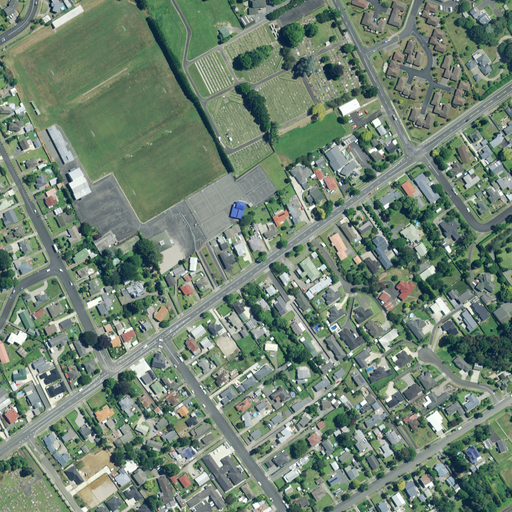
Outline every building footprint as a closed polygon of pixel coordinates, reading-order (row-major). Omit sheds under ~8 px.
[(7,17),(11,14),(13,12),(13,11),(18,2),(13,0),(10,0),(8,5),(9,5),(3,10),(7,17)] [(58,3),(56,0),(50,0),(52,3),(50,4),(51,6),(52,7),(51,11),(57,13),(59,7),(60,7),(61,4),(58,3)] [(73,5),(70,0),(64,0),(63,1),(68,9),(73,5)] [(353,0),(352,4),(365,9),(367,2),(362,0),(353,0)] [(406,5),(393,1),(391,8),(393,8),(388,23),(400,27),(402,21),(397,19),(399,11),(404,12),(406,5)] [(53,26),(83,8),(79,2),(49,20),(53,26)] [(438,6),(427,2),(423,11),(421,16),(428,18),(426,23),(436,26),(439,20),(433,18),(433,16),(428,15),(429,11),(435,13),(438,6)] [(481,15),(476,8),(471,11),(476,19),(481,15)] [(372,14),(365,12),(361,24),(369,26),(368,28),(382,33),(387,21),(380,19),(378,25),(369,22),(372,14)] [(491,22),(485,14),(478,19),(480,22),(481,21),(485,26),(491,22)] [(229,35),(224,27),(219,30),(224,39),(229,35)] [(445,32),(434,29),(431,37),(429,43),(436,45),(434,50),(444,53),(447,46),(442,45),(442,44),(436,42),(437,38),(442,39),(445,32)] [(406,62),(412,64),(412,62),(414,62),(413,64),(420,66),(424,53),(417,51),(415,57),(410,56),(415,43),(408,40),(404,53),(408,54),(406,62)] [(388,68),(386,74),(397,77),(399,71),(393,69),(394,68),(397,62),(396,62),(397,60),(402,62),(404,55),(395,52),(393,59),(394,59),(393,61),(391,60),(389,66),(391,67),(390,68),(388,68)] [(483,68),(481,69),(486,76),(490,74),(490,73),(493,71),(488,64),(491,62),(486,54),(483,56),(481,54),(479,55),(478,54),(474,57),(476,60),(474,61),(473,60),(467,64),(471,71),(477,66),(476,65),(479,64),(479,63),(480,63),(483,68)] [(452,58),(446,55),(442,67),(445,69),(443,77),(457,82),(462,68),(455,66),(453,72),(448,70),(452,58)] [(406,80),(399,78),(395,89),(402,92),(402,93),(409,96),(409,97),(415,100),(420,87),(414,85),(411,90),(403,87),(406,80)] [(464,95),(465,93),(463,92),(463,91),(462,91),(462,90),(466,91),(468,91),(470,85),(460,81),(457,89),(452,103),(454,104),(453,107),(457,108),(458,105),(463,106),(465,99),(461,98),(462,94),(464,95)] [(442,94),(435,92),(431,104),(436,106),(433,112),(439,114),(439,116),(446,118),(451,106),(444,104),(442,109),(438,107),(442,94)] [(355,99),(338,107),(343,116),(360,107),(355,99)] [(14,109),(14,104),(9,104),(9,107),(0,106),(0,113),(11,114),(11,109),(14,109)] [(22,112),(25,110),(23,106),(14,111),(17,115),(22,112)] [(417,121),(416,125),(430,129),(434,116),(427,114),(425,121),(418,118),(417,118),(419,110),(413,108),(409,120),(416,122),(416,121),(417,121)] [(380,124),(377,118),(372,122),(375,127),(380,124)] [(511,131),(511,121),(507,124),(509,126),(503,130),(507,136),(511,131)] [(17,124),(8,123),(7,130),(19,131),(20,122),(17,122),(17,124)] [(54,125),(46,129),(64,164),(74,159),(70,150),(67,152),(54,125)] [(386,133),(381,125),(376,128),(381,136),(386,133)] [(355,139),(352,135),(342,142),(344,146),(355,139)] [(497,135),(496,138),(489,143),(492,148),(499,143),(503,138),(497,135)] [(29,148),(25,139),(18,142),(22,151),(29,148)] [(41,146),(37,139),(32,141),(36,148),(41,146)] [(392,143),(388,146),(385,143),(381,145),(383,148),(385,147),(389,154),(396,149),(392,143)] [(511,148),(509,144),(503,149),(506,153),(511,148)] [(470,161),(463,145),(456,148),(463,164),(470,161)] [(355,167),(357,165),(354,161),(352,162),(351,162),(345,166),(344,165),(347,163),(336,146),(324,154),(330,162),(329,163),(330,164),(329,164),(334,172),(337,170),(338,172),(337,173),(337,175),(340,176),(339,177),(340,178),(341,177),(345,180),(349,172),(355,168),(355,167)] [(492,153),(487,146),(481,150),(484,153),(480,155),(482,160),(492,153)] [(382,158),(375,148),(373,150),(373,149),(368,152),(376,163),(382,158)] [(28,169),(33,166),(33,167),(35,166),(34,165),(37,164),(34,158),(25,163),(28,169)] [(459,167),(455,162),(451,165),(453,168),(449,171),(451,174),(450,175),(452,178),(455,176),(457,178),(461,175),(460,173),(464,169),(461,165),(459,167)] [(306,167),(304,169),(301,165),(299,167),(298,165),(290,171),(294,177),(294,176),(300,184),(305,180),(304,179),(312,173),(309,169),(308,170),(306,167)] [(80,167),(66,173),(70,182),(67,183),(74,199),(91,191),(80,167)] [(318,173),(317,170),(314,171),(318,180),(323,178),(321,172),(318,173)] [(426,180),(421,173),(413,179),(431,204),(433,202),(435,204),(437,202),(436,200),(439,197),(436,192),(435,193),(425,180),(426,180)] [(44,180),(41,174),(37,176),(38,178),(35,180),(37,184),(35,185),(36,189),(38,188),(39,189),(44,187),(43,185),(47,183),(45,179),(44,180)] [(471,180),(467,174),(462,178),(467,184),(464,186),(467,189),(479,180),(476,176),(471,180)] [(329,178),(329,177),(323,179),(329,191),(333,188),(336,186),(332,177),(329,178)] [(511,187),(511,186),(511,179),(511,180),(510,179),(508,177),(503,181),(500,177),(496,181),(502,190),(507,187),(509,190),(511,187)] [(58,182),(56,178),(49,181),(51,186),(58,182)] [(415,192),(407,181),(401,185),(410,198),(413,196),(412,194),(415,192)] [(495,183),(493,181),(491,183),(496,190),(499,188),(496,183),(495,183)] [(47,197),(50,195),(53,194),(53,193),(56,192),(54,188),(45,193),(47,197)] [(323,198),(316,188),(309,193),(309,194),(305,197),(309,203),(313,200),(316,204),(320,201),(319,201),(323,198)] [(491,188),(486,192),(490,196),(487,198),(491,203),(500,197),(496,192),(494,193),(491,188)] [(393,193),(391,190),(389,192),(389,193),(378,200),(383,207),(388,203),(389,204),(400,196),(397,191),(393,193)] [(53,200),(50,195),(47,197),(44,198),(46,202),(45,202),(47,207),(57,203),(55,199),(53,200)] [(425,206),(418,196),(412,201),(419,210),(425,206)] [(7,203),(5,198),(2,200),(0,200),(0,210),(10,206),(8,202),(7,203)] [(300,207),(297,199),(286,205),(292,218),(291,219),(294,225),(300,222),(298,217),(300,215),(297,209),(300,207)] [(488,210),(481,200),(476,204),(481,210),(479,211),(481,215),(488,210)] [(244,203),(237,201),(235,208),(232,207),(229,217),(240,220),(244,203)] [(18,221),(12,209),(4,213),(5,216),(1,218),(5,227),(18,221)] [(288,217),(285,211),(272,217),(277,227),(280,225),(279,223),(283,221),(283,219),(288,217)] [(67,216),(65,212),(55,217),(60,228),(75,221),(72,214),(67,216)] [(458,226),(453,218),(441,226),(444,232),(443,233),(446,238),(456,231),(454,229),(458,226)] [(372,226),(367,220),(363,222),(365,224),(358,229),(361,234),(372,226)] [(354,232),(347,221),(340,226),(351,242),(357,238),(353,232),(354,232)] [(419,234),(411,223),(409,224),(410,225),(400,233),(401,235),(402,235),(404,238),(405,237),(407,240),(406,240),(407,242),(409,241),(411,243),(412,242),(414,245),(418,242),(416,239),(419,237),(417,235),(419,234)] [(237,225),(237,224),(231,227),(235,234),(241,231),(239,228),(240,228),(238,224),(237,225)] [(278,234),(273,224),(270,225),(272,230),(263,233),(265,237),(266,237),(267,239),(273,237),(273,236),(278,234)] [(21,237),(25,236),(20,225),(17,227),(18,228),(8,232),(9,235),(4,237),(7,243),(12,240),(12,239),(17,236),(18,238),(21,237)] [(81,240),(74,226),(67,230),(72,238),(68,240),(71,245),(81,240)] [(235,235),(231,228),(223,232),(227,239),(235,235)] [(115,243),(108,231),(93,240),(100,252),(115,243)] [(173,247),(166,231),(148,238),(155,254),(173,247)] [(346,250),(337,233),(329,238),(332,243),(331,244),(332,246),(334,245),(338,252),(336,253),(340,261),(347,257),(343,251),(346,250)] [(262,248),(255,234),(250,237),(251,239),(247,241),(252,252),(262,248)] [(380,236),(377,237),(377,236),(371,241),(376,247),(374,249),(379,256),(377,258),(386,270),(392,265),(387,258),(382,252),(386,249),(385,248),(388,246),(380,236)] [(228,248),(223,237),(217,240),(222,250),(228,248)] [(31,251),(26,240),(23,242),(22,240),(18,242),(20,247),(22,251),(24,255),(31,251)] [(242,247),(240,241),(232,244),(238,257),(242,255),(241,254),(246,252),(243,247),(242,247)] [(426,249),(421,243),(414,248),(417,252),(415,254),(418,258),(426,252),(425,250),(426,249)] [(451,251),(445,243),(442,245),(448,253),(451,251)] [(88,255),(91,253),(89,250),(86,252),(84,249),(74,255),(74,257),(72,259),(75,264),(88,255)] [(97,255),(94,251),(89,255),(91,259),(97,255)] [(225,258),(223,253),(219,255),(226,269),(230,267),(229,264),(235,261),(232,255),(225,258)] [(18,258),(19,260),(14,262),(17,270),(19,269),(22,275),(31,270),(27,262),(21,265),(20,261),(25,259),(23,256),(18,258)] [(361,261),(357,256),(352,259),(356,264),(361,261)] [(309,278),(305,282),(307,284),(311,281),(311,282),(314,279),(317,277),(319,275),(307,257),(298,264),(304,272),(302,273),(300,269),(296,271),(301,278),(306,275),(309,278)] [(372,262),(369,257),(364,261),(374,274),(377,272),(377,271),(379,269),(378,267),(380,265),(377,261),(375,263),(374,260),(372,262)] [(431,266),(428,261),(422,265),(423,267),(416,272),(423,282),(437,272),(432,265),(431,266)] [(89,271),(87,266),(77,271),(78,275),(79,275),(81,279),(92,274),(90,270),(89,271)] [(187,272),(187,271),(184,272),(181,266),(170,272),(172,276),(174,275),(175,277),(180,274),(181,276),(187,274),(187,272)] [(289,279),(284,272),(278,276),(285,286),(287,285),(285,282),(289,279)] [(176,284),(170,273),(164,277),(169,287),(176,284)] [(483,287),(491,293),(494,289),(493,288),(495,286),(491,284),(490,273),(481,274),(482,277),(479,275),(477,278),(480,281),(481,282),(480,283),(479,283),(475,288),(480,292),(483,287)] [(191,280),(187,274),(183,277),(187,283),(191,280)] [(305,294),(309,300),(313,297),(312,294),(315,292),(317,292),(317,293),(322,289),(321,288),(331,281),(325,274),(318,279),(320,281),(308,290),(309,290),(306,292),(307,292),(305,294)] [(195,281),(196,283),(195,284),(199,289),(207,283),(203,278),(199,281),(198,279),(195,281)] [(96,285),(94,280),(87,283),(90,290),(88,290),(91,296),(100,292),(97,284),(96,285)] [(404,283),(401,280),(395,286),(396,287),(395,288),(399,291),(399,290),(400,290),(399,291),(401,293),(398,297),(403,301),(415,286),(410,282),(408,284),(405,281),(404,283)] [(193,292),(186,281),(181,284),(182,286),(179,288),(185,296),(188,294),(189,295),(193,292)] [(143,289),(139,282),(121,292),(123,296),(129,293),(130,295),(132,294),(134,299),(145,293),(143,289)] [(265,289),(270,296),(273,294),(274,295),(277,293),(271,285),(265,289)] [(334,294),(330,288),(326,291),(327,293),(325,295),(326,297),(325,298),(327,301),(325,302),(328,306),(342,295),(338,291),(334,294)] [(452,300),(455,298),(456,301),(457,300),(460,304),(472,296),(468,289),(457,297),(456,295),(458,293),(456,290),(453,292),(452,290),(447,293),(452,300)] [(299,306),(298,306),(300,309),(301,308),(304,312),(311,307),(299,291),(294,295),(297,299),(295,300),(299,306)] [(390,298),(383,292),(379,298),(382,301),(381,302),(383,304),(384,302),(385,303),(383,306),(387,312),(393,307),(388,299),(390,298)] [(43,295),(42,293),(35,296),(38,301),(34,303),(35,307),(49,300),(48,297),(47,297),(45,294),(43,295)] [(107,297),(106,293),(101,295),(104,301),(107,300),(108,302),(114,299),(112,295),(107,297)] [(32,300),(31,297),(29,294),(22,297),(24,301),(26,300),(28,303),(32,300)] [(488,302),(483,295),(480,298),(486,306),(488,304),(487,303),(488,302)] [(450,311),(439,297),(434,301),(436,303),(429,307),(434,314),(440,309),(445,315),(450,311)] [(262,311),(263,312),(267,309),(268,311),(270,310),(262,299),(258,302),(257,301),(254,304),(260,312),(262,311)] [(239,304),(237,301),(232,305),(239,315),(244,311),(242,308),(244,307),(241,302),(239,304)] [(109,314),(108,312),(107,311),(109,310),(105,302),(96,306),(101,316),(104,314),(105,316),(109,314)] [(479,306),(476,302),(471,306),(482,321),(488,317),(486,314),(487,313),(481,305),(479,306)] [(55,316),(59,314),(59,315),(62,314),(61,313),(64,311),(60,304),(53,308),(52,305),(47,308),(52,318),(56,317),(55,316)] [(338,312),(334,306),(328,311),(331,314),(329,315),(330,317),(328,319),(331,324),(346,313),(342,309),(338,312)] [(148,315),(150,314),(154,312),(152,307),(146,310),(148,315)] [(364,312),(361,307),(358,309),(357,308),(354,311),(356,314),(353,316),(359,324),(373,314),(369,309),(364,312)] [(509,318),(500,307),(493,313),(501,324),(509,318)] [(43,311),(42,309),(32,315),(35,320),(43,315),(41,313),(43,311)] [(33,326),(26,310),(19,314),(26,329),(33,326)] [(164,316),(158,311),(155,315),(153,318),(160,322),(164,316)] [(476,325),(466,311),(461,314),(464,318),(462,319),(467,326),(466,327),(469,332),(472,330),(472,328),(476,325)] [(243,326),(233,312),(230,314),(231,315),(227,317),(233,327),(235,326),(237,329),(243,326)] [(247,319),(243,313),(239,316),(243,322),(247,319)] [(55,328),(56,331),(57,333),(72,326),(69,318),(59,323),(60,326),(55,328)] [(117,331),(122,329),(117,318),(112,320),(117,331)] [(421,329),(426,326),(423,321),(421,322),(421,320),(417,319),(416,321),(414,321),(412,319),(406,324),(418,340),(424,336),(421,331),(422,331),(422,329),(421,329)] [(378,328),(372,320),(364,325),(368,330),(369,329),(370,331),(369,332),(373,338),(383,331),(380,327),(378,328)] [(151,328),(146,321),(139,326),(143,333),(151,328)] [(253,328),(249,321),(244,324),(247,328),(249,327),(250,330),(253,328)] [(292,329),(291,329),(294,334),(295,333),(297,336),(305,330),(300,322),(297,324),(295,321),(289,325),(292,329)] [(452,324),(450,321),(442,327),(445,331),(447,329),(453,337),(458,333),(452,324)] [(222,328),(219,324),(215,327),(213,323),(207,327),(214,336),(218,334),(217,332),(222,328)] [(56,331),(55,328),(53,324),(44,329),(47,336),(56,331)] [(112,330),(110,324),(104,327),(106,333),(112,330)] [(195,339),(200,336),(201,337),(202,336),(201,335),(205,332),(200,325),(190,332),(195,339)] [(254,328),(250,331),(253,336),(255,340),(264,333),(267,337),(269,335),(264,327),(259,330),(257,327),(255,329),(254,328)] [(350,334),(346,328),(338,334),(343,341),(344,340),(352,351),(365,342),(360,336),(355,340),(353,337),(353,336),(351,333),(350,334)] [(248,335),(244,329),(239,332),(244,338),(248,335)] [(135,336),(133,330),(121,335),(125,343),(131,340),(131,338),(135,336)] [(397,336),(393,330),(378,340),(383,348),(388,345),(387,342),(389,340),(390,341),(397,336)] [(25,336),(26,335),(19,331),(16,336),(11,333),(6,341),(11,344),(13,341),(20,345),(22,342),(23,342),(27,337),(25,336)] [(66,340),(63,333),(47,341),(51,348),(59,344),(60,347),(65,344),(64,341),(66,340)] [(200,351),(190,335),(188,336),(189,338),(186,340),(186,341),(184,342),(187,346),(186,347),(188,350),(190,349),(194,355),(200,351)] [(346,355),(331,335),(324,340),(328,345),(327,346),(331,350),(335,356),(338,361),(346,355)] [(120,343),(119,341),(117,336),(114,338),(113,336),(110,338),(111,340),(109,341),(110,344),(112,348),(115,346),(115,347),(117,346),(117,347),(120,346),(119,343),(120,343)] [(304,340),(303,337),(300,340),(313,358),(317,354),(314,350),(315,349),(307,338),(304,340)] [(211,344),(206,338),(200,343),(204,349),(211,344)] [(83,345),(80,339),(73,342),(80,358),(86,355),(84,351),(86,350),(83,345)] [(0,340),(0,360),(1,364),(9,362),(3,343),(2,344),(0,340)] [(27,353),(21,347),(16,351),(23,358),(27,353)] [(370,356),(365,349),(354,357),(362,369),(367,365),(364,360),(370,356)] [(408,356),(404,351),(396,356),(399,360),(395,362),(399,368),(413,359),(409,355),(408,356)] [(160,354),(155,354),(155,358),(153,358),(151,366),(163,368),(164,360),(159,359),(160,354)] [(223,363),(216,354),(210,358),(212,361),(213,360),(218,367),(223,363)] [(471,368),(458,356),(453,362),(462,370),(463,369),(467,373),(471,368)] [(47,369),(42,359),(32,364),(35,370),(37,368),(39,373),(47,369)] [(206,361),(204,359),(197,364),(199,367),(200,366),(203,370),(202,371),(204,374),(209,370),(208,368),(209,367),(205,361),(206,361)] [(96,370),(91,360),(83,364),(88,374),(96,370)] [(333,367),(329,362),(319,369),(323,374),(328,371),(329,372),(331,371),(330,369),(333,367)] [(72,366),(71,366),(67,368),(69,372),(64,374),(67,378),(69,377),(70,380),(74,378),(74,380),(79,378),(78,376),(80,375),(75,365),(72,366)] [(268,366),(256,375),(260,381),(273,372),(268,366)] [(384,372),(382,367),(374,370),(375,372),(371,374),(372,376),(369,378),(371,384),(392,375),(390,369),(384,372)] [(26,379),(25,368),(18,369),(19,373),(12,374),(13,381),(16,381),(16,384),(22,383),(22,380),(26,379)] [(61,381),(55,369),(39,377),(45,387),(61,381)] [(234,369),(229,373),(231,376),(229,378),(231,380),(238,374),(234,369)] [(310,374),(309,369),(296,371),(297,379),(310,377),(309,374),(310,374)] [(345,374),(341,369),(334,374),(335,375),(332,377),(335,381),(345,374)] [(430,372),(425,372),(425,376),(423,377),(422,375),(417,377),(427,391),(436,384),(433,379),(432,379),(429,376),(430,372)] [(218,386),(226,380),(224,377),(226,376),(223,373),(215,378),(217,381),(215,382),(218,386)] [(364,383),(357,373),(355,375),(353,374),(350,376),(358,387),(364,383)] [(499,375),(501,379),(496,383),(499,387),(500,386),(503,390),(505,389),(504,387),(506,386),(505,384),(509,381),(509,379),(511,378),(510,375),(506,377),(503,373),(499,375)] [(170,384),(165,377),(161,379),(169,390),(172,388),(173,390),(178,387),(177,385),(176,385),(173,382),(170,384)] [(257,384),(251,378),(241,385),(245,391),(257,384)] [(331,386),(325,378),(313,387),(317,392),(325,387),(327,389),(331,386)] [(156,395),(162,390),(164,393),(166,392),(163,387),(161,388),(157,381),(150,386),(156,395)] [(66,392),(60,384),(47,389),(52,399),(66,392)] [(421,391),(415,384),(411,387),(412,387),(404,393),(410,401),(418,395),(417,394),(421,391)] [(289,397),(281,386),(278,388),(279,389),(270,395),(273,400),(274,399),(277,402),(281,399),(283,402),(289,397)] [(240,396),(232,387),(215,398),(223,406),(240,396)] [(39,406),(40,406),(42,405),(40,400),(39,401),(34,392),(27,396),(28,400),(27,401),(30,407),(33,405),(35,409),(40,407),(39,406)] [(403,400),(398,392),(393,395),(394,397),(386,402),(391,409),(403,400)] [(450,397),(446,392),(437,398),(432,392),(427,396),(431,402),(426,406),(430,411),(450,397)] [(173,397),(171,393),(165,397),(167,399),(165,400),(167,403),(169,401),(173,406),(178,403),(175,399),(179,397),(177,394),(173,397)] [(138,399),(144,408),(145,410),(147,408),(147,407),(149,406),(148,405),(151,403),(145,394),(138,399)] [(475,398),(472,394),(467,398),(469,402),(464,405),(468,411),(479,404),(475,398)] [(132,404),(126,396),(118,403),(121,407),(120,408),(123,411),(124,410),(127,414),(130,412),(127,408),(132,404)] [(0,410),(11,403),(8,398),(0,403),(0,410)] [(248,406),(250,405),(250,404),(251,403),(247,398),(235,407),(238,411),(239,410),(241,412),(249,407),(248,406)] [(267,406),(263,401),(255,407),(259,412),(267,406)] [(282,406),(279,401),(272,405),(276,410),(282,406)] [(330,407),(329,401),(321,402),(322,410),(325,410),(327,410),(327,408),(330,407)] [(354,408),(349,401),(344,405),(349,411),(354,408)] [(305,405),(302,402),(299,403),(298,402),(291,407),(295,412),(305,405)] [(380,407),(376,402),(371,406),(374,411),(380,407)] [(464,413),(457,402),(453,404),(453,405),(452,406),(451,405),(445,409),(449,416),(457,410),(460,416),(464,413)] [(188,412),(182,403),(172,410),(174,412),(176,410),(178,413),(181,417),(188,412)] [(362,414),(363,415),(365,413),(365,414),(368,412),(368,411),(369,411),(371,410),(366,403),(362,406),(362,407),(359,409),(359,410),(357,412),(359,415),(362,414)] [(112,411),(111,410),(107,404),(102,408),(103,409),(99,412),(98,411),(94,413),(96,417),(99,423),(108,417),(108,418),(114,414),(112,411)] [(17,412),(13,405),(9,408),(11,409),(4,414),(11,424),(16,420),(15,419),(18,417),(15,413),(17,412)] [(163,414),(158,407),(153,410),(156,414),(158,413),(160,416),(163,414)] [(442,419),(436,411),(425,419),(428,422),(428,421),(433,427),(432,428),(433,431),(435,430),(437,432),(442,429),(439,424),(441,422),(440,420),(442,419)] [(250,427),(250,418),(246,412),(241,416),(241,421),(244,421),(244,427),(250,427)] [(419,417),(417,412),(407,418),(407,417),(403,420),(405,423),(407,422),(413,432),(417,429),(416,426),(418,425),(415,419),(419,417)] [(196,419),(194,416),(192,413),(190,414),(192,417),(186,421),(189,427),(193,425),(194,426),(198,423),(195,419),(196,419)] [(380,421),(386,417),(384,413),(379,415),(378,414),(376,415),(375,414),(371,416),(371,418),(364,422),(367,428),(372,426),(380,422),(380,421)] [(282,420),(278,414),(270,419),(271,421),(269,422),(272,427),(282,420)] [(309,421),(304,416),(298,422),(303,427),(309,421)] [(155,426),(156,427),(158,430),(165,425),(166,426),(168,424),(163,417),(161,419),(156,422),(157,424),(155,426)] [(105,422),(109,428),(111,430),(115,427),(110,419),(105,422)] [(324,426),(321,421),(316,425),(320,430),(324,426)] [(290,424),(289,422),(285,425),(286,428),(280,432),(282,436),(277,440),(280,444),(293,434),(288,426),(290,424)] [(207,428),(203,423),(193,431),(193,430),(190,432),(193,437),(196,434),(197,435),(207,428)] [(130,429),(127,424),(119,428),(124,435),(114,442),(118,448),(133,438),(128,430),(130,429)] [(143,426),(140,425),(140,426),(137,424),(135,430),(143,433),(142,434),(144,435),(145,434),(148,428),(143,426)] [(91,433),(85,425),(79,430),(85,440),(88,438),(87,436),(91,433)] [(347,428),(346,426),(341,429),(344,435),(350,431),(348,427),(347,428)] [(382,437),(377,428),(373,431),(378,439),(382,437)] [(75,436),(70,429),(67,431),(68,432),(61,437),(65,443),(69,440),(70,441),(74,438),(73,437),(75,436)] [(261,435),(257,429),(250,434),(251,436),(248,438),(251,442),(261,435)] [(365,437),(359,429),(355,432),(357,435),(354,437),(357,442),(354,444),(360,452),(362,450),(363,452),(365,450),(364,449),(366,448),(361,440),(365,437)] [(177,436),(172,430),(165,436),(164,435),(161,437),(164,441),(166,439),(169,443),(177,436)] [(389,433),(388,431),(384,433),(392,445),(399,441),(392,431),(389,433)] [(214,438),(210,433),(201,440),(205,445),(214,438)] [(318,437),(315,433),(306,439),(309,443),(308,444),(311,447),(321,439),(318,436),(318,437)] [(42,438),(43,439),(47,446),(47,447),(50,453),(55,450),(52,445),(54,444),(53,442),(56,441),(51,434),(46,437),(46,436),(42,438)] [(492,446),(488,438),(482,442),(486,449),(492,446)] [(162,444),(147,440),(146,446),(153,447),(152,450),(159,452),(161,447),(162,444)] [(334,450),(326,440),(321,444),(326,451),(324,452),(327,456),(334,450)] [(506,450),(502,440),(496,442),(498,448),(496,448),(497,451),(499,451),(499,453),(506,450)] [(392,453),(386,444),(380,447),(384,453),(382,454),(384,458),(392,453)] [(84,453),(89,450),(85,445),(81,448),(84,453)] [(176,450),(182,457),(183,457),(184,458),(185,457),(187,460),(195,454),(193,451),(194,450),(191,446),(184,451),(183,450),(181,451),(179,448),(176,450)] [(480,458),(473,446),(463,451),(471,464),(473,463),(474,464),(478,462),(476,460),(480,458)] [(349,451),(346,448),(344,449),(346,451),(338,458),(342,463),(350,456),(347,452),(349,451)] [(180,459),(174,451),(169,454),(172,459),(175,457),(177,461),(180,459)] [(62,454),(60,456),(57,452),(52,455),(56,460),(57,459),(63,467),(66,464),(65,463),(69,460),(68,459),(69,458),(65,453),(63,455),(62,454)] [(219,457),(218,455),(212,459),(214,461),(211,463),(214,468),(226,460),(223,455),(219,457)] [(379,466),(372,455),(366,458),(373,470),(379,466)] [(210,461),(207,456),(201,460),(204,465),(210,461)] [(339,468),(335,461),(331,464),(335,471),(339,468)] [(484,466),(481,462),(475,466),(477,470),(484,466)] [(447,472),(440,463),(437,466),(436,465),(433,467),(438,473),(437,474),(439,478),(442,475),(443,476),(447,472)] [(350,470),(348,466),(344,469),(350,480),(358,475),(354,468),(350,470)] [(143,473),(139,468),(134,471),(135,473),(132,476),(139,486),(144,482),(143,481),(146,479),(145,476),(148,474),(145,471),(143,473)] [(294,468),(291,470),(292,470),(284,476),(288,482),(297,476),(294,471),(295,470),(294,468)] [(95,482),(96,483),(98,482),(98,481),(106,475),(104,471),(101,473),(101,472),(95,476),(91,471),(82,477),(88,486),(92,484),(93,486),(82,494),(85,498),(98,489),(94,485),(93,483),(95,482)] [(242,479),(237,472),(227,479),(229,482),(232,486),(229,488),(230,490),(237,485),(236,484),(242,479)] [(209,479),(204,473),(194,480),(199,486),(209,479)] [(191,484),(185,474),(178,479),(184,488),(191,484)] [(341,480),(337,474),(327,481),(331,487),(341,480)] [(221,481),(217,475),(210,480),(215,486),(221,481)] [(432,480),(429,475),(426,476),(425,475),(419,479),(425,488),(428,486),(429,487),(432,485),(430,482),(432,480)] [(167,484),(164,476),(157,479),(161,492),(157,493),(161,505),(173,501),(169,490),(171,489),(169,483),(167,484)] [(455,483),(451,476),(445,480),(450,487),(455,483)] [(414,486),(411,481),(403,486),(410,498),(417,494),(412,486),(414,486)] [(255,496),(246,484),(240,488),(249,500),(255,496)] [(293,489),(289,485),(284,489),(285,491),(284,492),(286,495),(293,489)] [(194,497),(195,497),(186,503),(190,509),(209,496),(219,510),(225,506),(211,486),(201,493),(201,492),(194,497)] [(324,492),(321,487),(311,493),(316,502),(320,499),(318,496),(324,492)] [(431,495),(427,488),(423,490),(427,497),(431,495)] [(404,503),(398,493),(391,497),(397,507),(404,503)] [(459,496),(457,493),(448,499),(450,502),(459,496)] [(309,505),(304,496),(294,502),(297,508),(300,506),(301,508),(304,505),(306,507),(309,505)] [(382,503),(381,501),(377,504),(378,505),(377,506),(380,511),(384,511),(388,510),(383,502),(382,503)]
